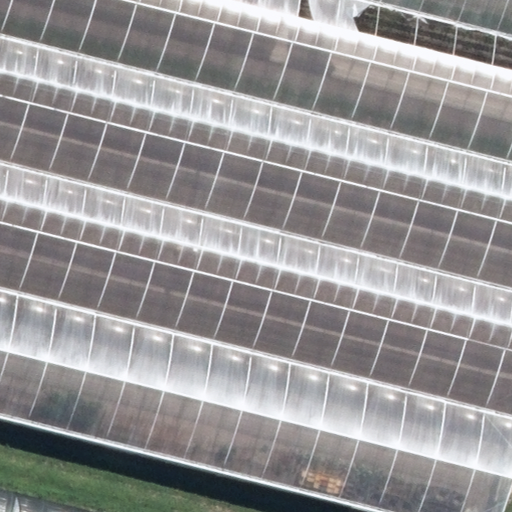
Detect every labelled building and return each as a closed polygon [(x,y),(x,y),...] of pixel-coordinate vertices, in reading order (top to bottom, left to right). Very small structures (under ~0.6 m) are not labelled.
[(511,36),(362,0),(0,0),(0,29),(511,153),(511,36)] [(511,0),(362,0),(511,36),(511,0)] [(511,153),(0,29),(0,155),(511,280),(511,153)] [(511,280),(0,155),(0,294),(511,419),(511,280)] [(492,511),(511,431),(511,419),(0,294),(0,422),(366,511),(492,511)] [(82,511),(0,490),(0,511),(82,511)]
